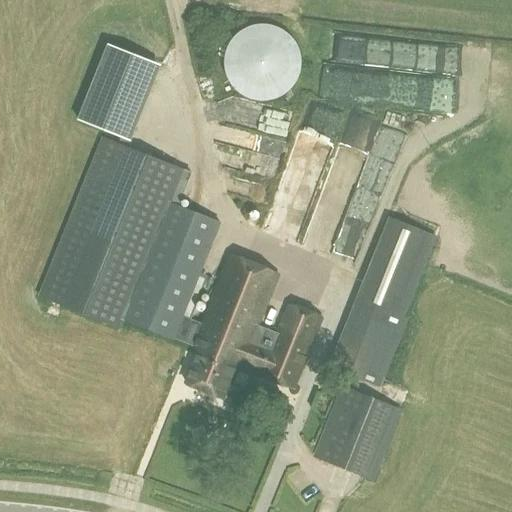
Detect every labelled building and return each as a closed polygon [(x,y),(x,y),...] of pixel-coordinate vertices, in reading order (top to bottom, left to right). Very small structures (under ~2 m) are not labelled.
[(227,75),(229,80),(232,84),(235,88),(238,91),(241,94),(245,96),(249,98),(253,99),(258,100),(263,100),(268,100),(273,99),(278,97),(283,95),(287,92),(291,88),(294,84),(297,80),(299,75),(300,71),(301,66),(301,62),(301,58),(301,54),(299,49),(297,45),(295,40),(291,36),(288,32),(283,29),(278,27),(273,25),(268,24),(263,24),(258,24),(253,25),(249,26),(245,28),(242,30),(238,33),(235,36),(232,40),(229,44),(227,49),(225,54),(225,59),(225,65),(225,70),(227,75)] [(161,66),(108,45),(78,119),(131,140),(161,66)] [(152,195),(169,202),(183,169),(104,137),(40,294),(119,326),(123,317),(106,311),(152,195)] [(219,222),(169,202),(152,195),(106,311),(123,317),(172,338),(173,337),(176,338),(185,316),(182,314),(219,222)] [(436,236),(388,217),(330,362),(382,383),(408,319),(403,317),(436,236)] [(204,324),(195,347),(198,348),(186,381),(223,397),(235,366),(295,388),(321,319),(288,305),(275,340),(257,334),(278,275),(230,257),(228,256),(201,322),(204,324)] [(192,346),(195,347),(204,324),(201,322),(185,316),(176,338),(192,345),(192,346)] [(343,388),(316,457),(372,479),(400,410),(343,388)]
